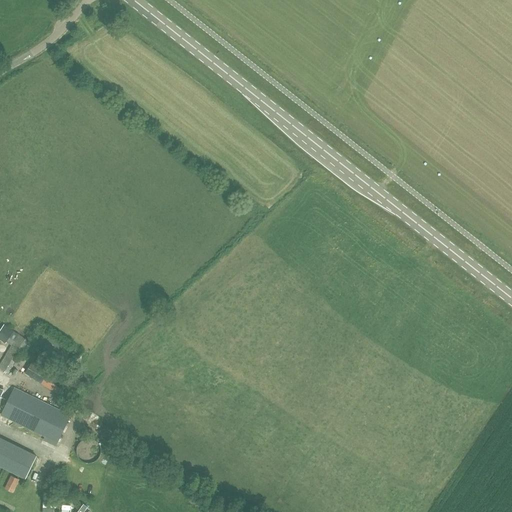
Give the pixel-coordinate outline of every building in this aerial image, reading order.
[(0,330),(0,340),(6,344),(7,342),(13,331),(4,325),(0,330)] [(7,342),(12,346),(19,334),(13,331),(7,342)] [(50,336),(45,333),(37,344),(42,347),(42,348),(59,360),(67,348),(50,336)] [(14,366),(20,355),(29,341),(19,334),(0,364),(0,367),(9,374),(14,366)] [(20,355),(14,366),(21,371),(28,360),(20,355)] [(57,394),(67,379),(35,359),(25,373),(57,394)] [(58,443),(71,416),(14,389),(1,415),(58,443)] [(19,479),(11,475),(7,484),(15,488),(19,479)]
